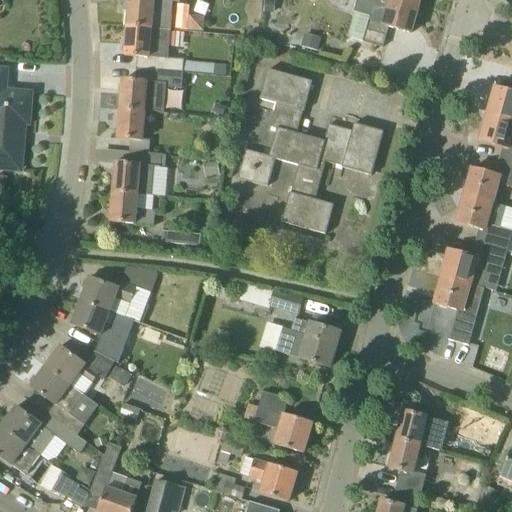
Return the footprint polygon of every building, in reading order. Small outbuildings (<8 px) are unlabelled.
[(179,4),(179,0),(122,0),(122,12),(128,12),(127,27),(169,31),(171,3),(179,4)] [(411,35),(419,8),(389,0),(359,0),(356,14),(370,18),(364,43),(384,49),(389,28),(411,35)] [(183,74),(184,61),(167,60),(169,31),(127,27),(124,57),(138,58),(137,70),(183,74)] [(304,35),(301,48),(316,52),(320,39),(304,35)] [(27,125),(29,94),(3,92),(5,71),(0,70),(0,170),(19,172),(21,145),(22,131),(23,125),(27,125)] [(181,90),(183,74),(137,70),(136,82),(122,81),(120,110),(145,112),(147,87),(181,90)] [(297,167),(295,175),(282,224),(326,236),(334,206),(315,202),(320,183),(326,163),(342,168),(342,169),(371,177),(384,133),(354,125),(352,132),(329,126),(324,142),(297,135),(303,113),(304,113),(312,83),(268,71),(260,100),(276,105),(270,128),(277,130),(269,158),(246,151),(238,180),(267,188),(275,161),(297,167)] [(511,122),(511,93),(494,89),(486,115),(511,122)] [(148,155),(149,143),(142,142),(145,112),(120,110),(117,140),(131,141),(130,153),(148,155)] [(511,166),(511,144),(510,144),(511,137),(511,122),(486,115),(479,142),(502,149),(498,162),(511,166)] [(215,118),(208,123),(214,133),(221,128),(215,118)] [(166,156),(148,155),(130,153),(129,166),(115,164),(113,193),(137,195),(140,166),(165,168),(166,156)] [(511,188),(511,166),(498,162),(494,176),(471,170),(464,197),(493,205),(499,185),(511,188)] [(153,226),(154,213),(136,211),(137,195),(113,193),(110,223),(135,225),(135,224),(153,226)] [(475,244),(506,253),(510,242),(511,235),(511,231),(500,228),(506,209),(493,205),(464,197),(456,224),(479,230),(475,244)] [(199,248),(201,236),(163,233),(162,245),(199,248)] [(499,280),(508,253),(506,253),(475,244),(471,258),(448,251),(441,278),(483,289),(487,277),(499,280)] [(152,294),(158,272),(126,269),(119,290),(89,279),(80,302),(110,313),(115,300),(130,306),(136,289),(152,294)] [(468,346),(478,310),(483,289),(441,278),(434,305),(457,312),(449,341),(468,346)] [(242,286),(238,300),(255,305),(259,291),(242,286)] [(298,315),(303,300),(275,291),(270,307),(298,315)] [(119,365),(131,333),(106,324),(110,313),(80,302),(72,326),(102,337),(95,353),(119,365)] [(295,320),(291,332),(283,330),(276,352),(329,369),(340,333),(310,324),(310,325),(295,320)] [(85,366),(60,347),(45,368),(72,388),(81,375),(93,384),(98,377),(104,381),(114,363),(118,366),(119,365),(95,353),(85,366)] [(114,367),(107,379),(122,387),(129,376),(114,367)] [(77,437),(85,427),(69,415),(83,397),(72,388),(45,368),(30,388),(55,406),(48,416),(77,437)] [(40,426),(16,408),(1,428),(42,457),(55,438),(79,455),(87,445),(77,437),(48,416),(40,426)] [(303,454),(312,424),(284,416),(258,408),(254,423),(279,431),(275,446),(303,454)] [(433,450),(440,422),(403,412),(396,440),(421,447),(433,450)] [(42,457),(1,428),(0,429),(0,457),(12,467),(25,476),(40,457),(41,458),(42,457)] [(425,478),(414,475),(421,447),(396,440),(389,469),(400,472),(396,488),(421,495),(425,478)] [(107,489),(121,449),(109,445),(105,457),(104,457),(91,493),(62,473),(53,491),(72,502),(71,504),(82,509),(83,508),(85,509),(86,507),(98,511),(97,511),(132,511),(137,500),(136,499),(141,484),(128,480),(123,493),(107,489)] [(511,483),(511,453),(500,478),(511,483)] [(289,503),(297,474),(245,458),(240,474),(258,480),(257,484),(263,486),(260,495),(289,503)] [(219,474),(213,492),(240,500),(244,489),(233,485),(235,479),(219,474)] [(170,511),(177,487),(156,481),(148,511),(170,511)] [(489,511),(497,492),(484,487),(473,511),(489,511)] [(414,511),(416,511),(421,495),(396,488),(392,504),(380,501),(377,511),(403,511),(404,510),(414,511)] [(275,511),(250,503),(249,504),(250,505),(247,511),(275,511)]
